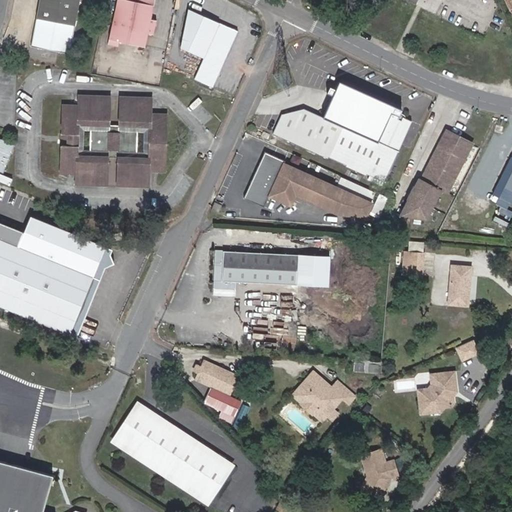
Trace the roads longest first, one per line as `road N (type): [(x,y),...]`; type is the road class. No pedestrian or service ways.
road 1 (unclassified): [(287,10),(88,454),(91,472),(131,507)]
road 2 (unknown): [(202,137),(187,109),(157,92),(75,87),(48,95),(40,107),(43,171),(86,193),(159,184),(201,139)]
road 3 (tertiary): [(287,10),(467,93),(511,105)]
road 4 (unknown): [(230,499),(245,463),(146,395),(143,379),(157,348)]
road 5 (unknown): [(183,240),(133,251),(110,271),(101,309),(109,328),(157,348)]
road 6 (unknown): [(157,348),(333,367)]
road 7 (residential): [(418,511),(511,383)]
